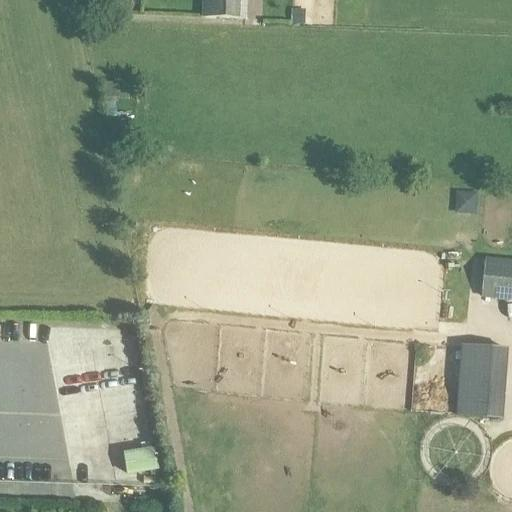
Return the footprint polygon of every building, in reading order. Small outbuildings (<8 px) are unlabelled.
[(204,0),(204,19),(248,20),(248,0),(204,0)] [(136,149),(132,119),(109,123),(113,152),(136,149)] [(511,261),(485,259),(481,300),(511,303),(511,261)] [(508,350),(464,347),(459,417),(503,420),(508,350)] [(126,453),(129,476),(162,471),(159,448),(126,453)]
